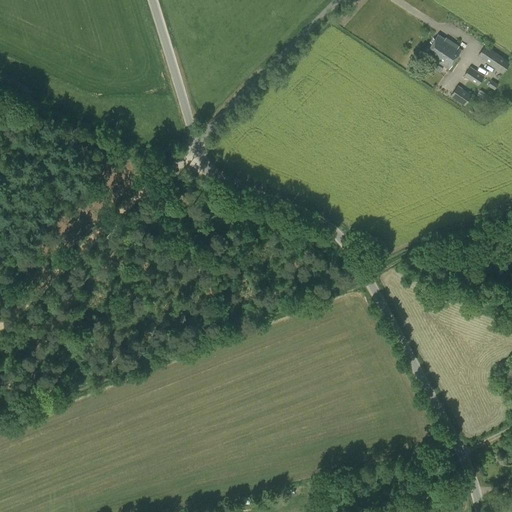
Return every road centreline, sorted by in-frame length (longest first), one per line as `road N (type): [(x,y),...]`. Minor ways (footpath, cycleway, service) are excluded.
road 1 (unclassified): [(477,511),(463,458),(346,244),(315,218),(211,173),(195,141)]
road 2 (track): [(164,173),(0,329)]
road 3 (unclassified): [(195,141),(336,0)]
road 4 (unclassified): [(195,141),(152,0)]
